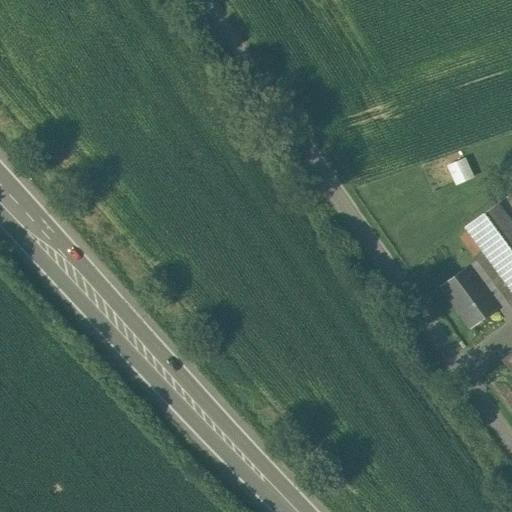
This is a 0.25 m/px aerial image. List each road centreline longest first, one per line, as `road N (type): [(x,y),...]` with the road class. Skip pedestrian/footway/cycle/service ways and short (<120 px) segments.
road 1 (residential): [(206,0),(511,444)]
road 2 (secondary): [(0,195),(295,511)]
